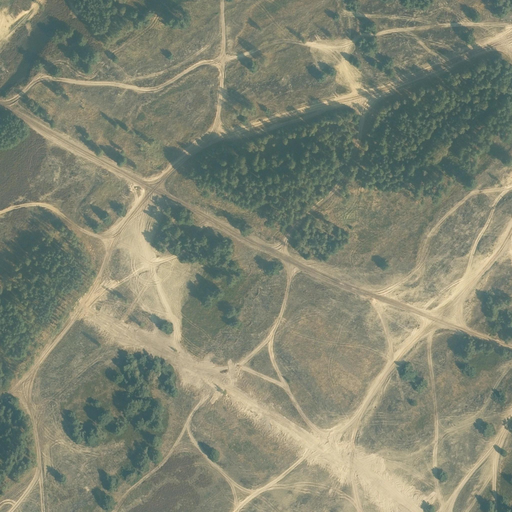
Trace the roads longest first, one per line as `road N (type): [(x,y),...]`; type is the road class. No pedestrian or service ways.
road 1 (track): [(3,107),(42,77),(140,91),(201,62),(223,62),(214,132),(149,189),(419,315),(511,343)]
road 2 (track): [(0,105),(149,189),(113,236),(87,233),(41,204),(0,213)]
road 3 (track): [(511,35),(352,97),(214,132)]
road 4 (unknown): [(187,424),(240,365),(198,371),(175,343),(153,267),(91,294)]
road 5 (track): [(113,236),(88,301),(22,391),(0,400)]
